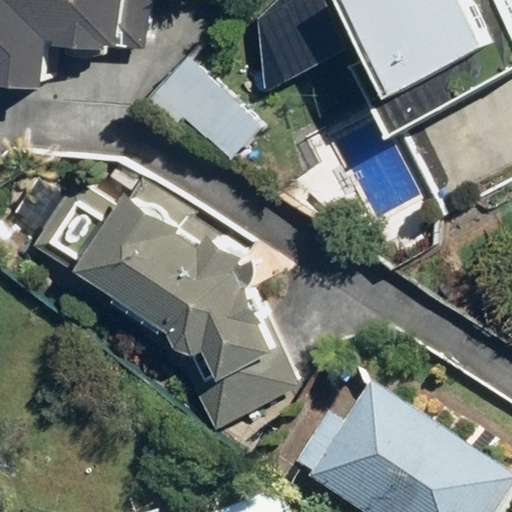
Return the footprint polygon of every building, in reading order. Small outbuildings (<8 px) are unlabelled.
[(0,0),(0,89),(52,92),(54,58),(127,61),(127,54),(154,56),(156,0),(0,0)] [(497,48),(469,0),(336,0),(329,4),(387,109),(497,48)] [(273,124),(191,51),(158,88),(240,161),(273,124)] [(127,201),(78,276),(169,337),(221,434),(304,394),(249,281),(127,201)] [(511,511),(511,479),(366,385),(300,488),(336,511),(511,511)] [(291,511),(283,489),(218,511),(291,511)]
